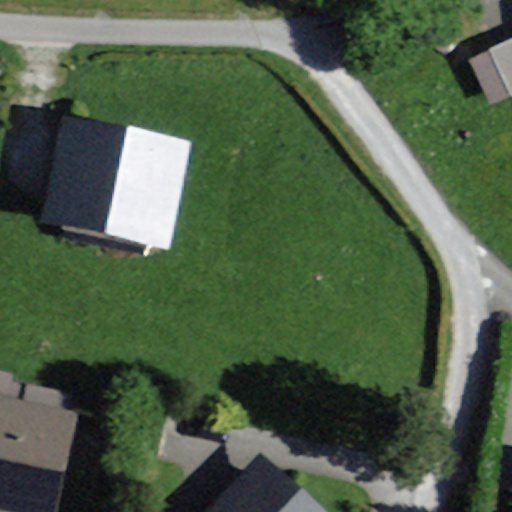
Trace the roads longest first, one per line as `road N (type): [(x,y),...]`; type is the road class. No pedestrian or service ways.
road 1 (residential): [(298,31),(464,246),(485,317),(441,511)]
road 2 (residential): [(298,31),(0,26)]
